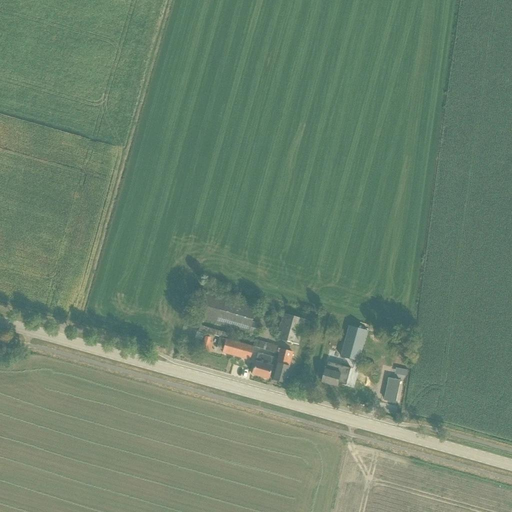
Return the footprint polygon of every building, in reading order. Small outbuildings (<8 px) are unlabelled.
[(200,292),(196,307),(194,317),(255,334),(258,324),(251,322),(255,308),(200,292)] [(283,315),(279,329),(276,339),(293,343),(299,320),(283,315)] [(226,339),(227,334),(200,326),(198,332),(226,339)] [(349,326),(341,357),(359,362),(367,331),(349,326)] [(194,338),(201,341),(203,334),(196,332),(194,338)] [(201,349),(206,351),(210,338),(204,336),(201,349)] [(214,341),(218,342),(216,348),(222,350),(222,353),(249,360),(253,347),(215,337),(214,341)] [(254,340),(252,346),(268,351),(270,344),(254,340)] [(280,349),(279,353),(271,380),(284,383),(288,367),(286,366),(290,352),(280,349)] [(251,374),(268,379),(273,358),(257,353),(251,374)] [(337,387),(343,366),(326,361),(323,370),(325,370),(322,383),(337,387)] [(389,379),(384,400),(395,403),(400,381),(389,379)]
